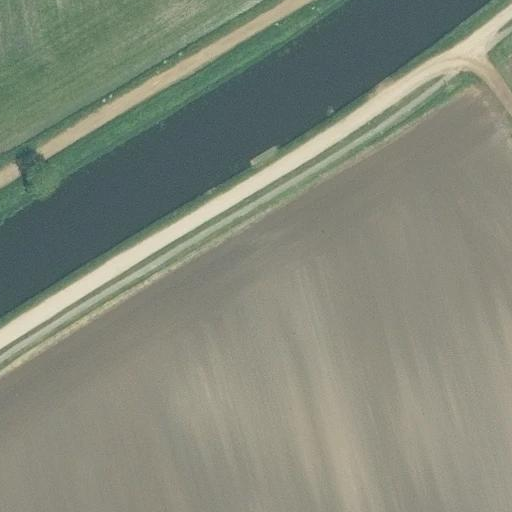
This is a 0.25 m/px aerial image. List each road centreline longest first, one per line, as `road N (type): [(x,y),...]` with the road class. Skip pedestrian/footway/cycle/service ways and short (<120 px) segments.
road 1 (track): [(0,341),(511,15)]
road 2 (track): [(307,0),(0,175)]
